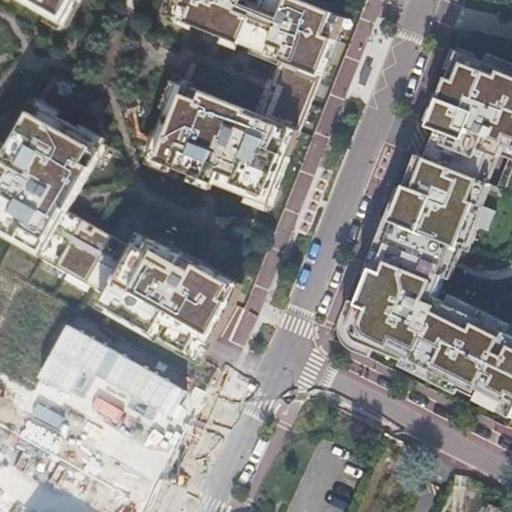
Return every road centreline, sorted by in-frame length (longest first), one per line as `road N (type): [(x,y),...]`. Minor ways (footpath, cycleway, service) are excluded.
road 1 (residential): [(282,359),(425,0)]
road 2 (residential): [(282,359),(511,475)]
road 3 (residential): [(210,511),(282,359)]
